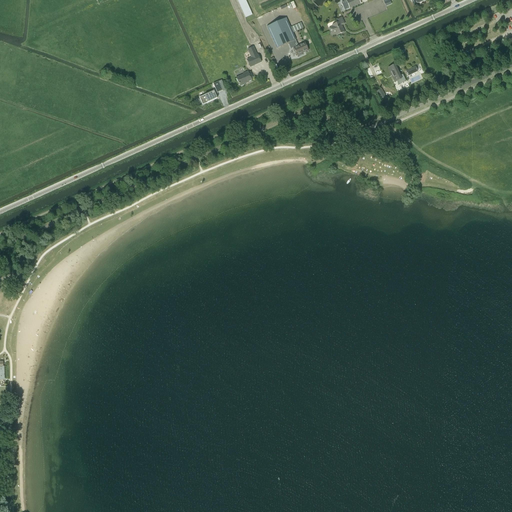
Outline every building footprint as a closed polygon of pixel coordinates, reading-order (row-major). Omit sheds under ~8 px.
[(252,15),(245,0),(237,0),(238,1),(238,2),(245,18),(252,15)] [(346,1),(341,3),(345,10),(349,8),(360,4),(358,0),(346,0),(346,1)] [(286,18),(266,26),(276,49),(293,41),(295,40),(296,40),(293,33),(303,28),(301,23),(290,28),(286,18)] [(345,24),(342,18),(337,20),(338,22),(332,25),(333,26),(329,28),(331,34),(335,32),(337,35),(345,32),(342,25),(345,24)] [(295,40),(293,41),(296,46),(293,47),(297,55),(308,50),(304,42),(298,45),(295,40)] [(251,58),(247,60),(250,67),(261,62),(258,55),(257,55),(253,47),(248,50),(251,58)] [(400,76),(395,65),(388,68),(395,82),(397,81),(399,84),(406,81),(403,75),(400,76)] [(415,66),(406,71),(408,75),(417,71),(415,66)] [(243,75),(236,78),(240,86),(248,83),(248,82),(251,80),(251,79),(252,78),(251,74),(249,75),(248,72),(242,74),(243,75)] [(213,84),(217,93),(222,91),(218,82),(213,84)] [(202,105),(217,98),(214,91),(199,97),(202,105)] [(383,92),(378,95),(381,101),(387,98),(383,92)]
